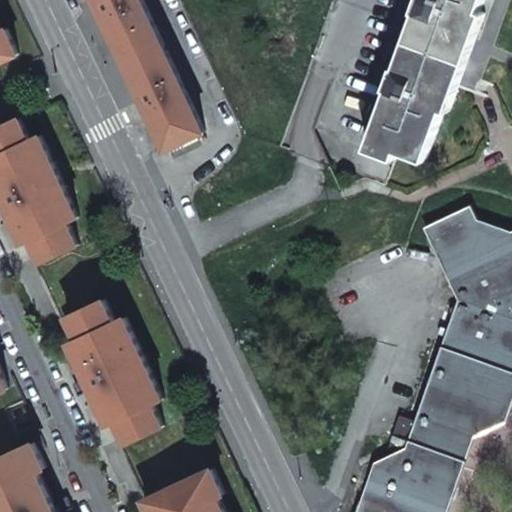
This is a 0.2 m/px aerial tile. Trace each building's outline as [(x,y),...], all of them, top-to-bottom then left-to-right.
[(206,130),(143,0),(97,0),(102,10),(146,102),(168,148),(206,130)] [(332,0),(280,146),(306,156),(386,185),(396,160),(367,149),(389,90),(386,89),(394,67),(396,68),(416,13),(414,12),(418,0),(332,0)] [(418,0),(414,12),(416,13),(396,68),(394,67),(386,89),(389,90),(367,149),(396,160),(398,151),(427,161),(445,110),(447,111),(482,12),(480,11),(484,0),(418,0)] [(0,61),(19,52),(8,27),(0,30),(0,61)] [(68,221),(76,218),(42,136),(35,139),(25,117),(0,128),(0,189),(25,242),(35,238),(44,260),(77,243),(68,221)] [(459,300),(418,418),(400,412),(387,453),(388,462),(400,467),(398,471),(374,463),(356,511),(438,511),(473,410),(498,419),(511,377),(511,241),(493,251),(472,205),(425,228),(459,300)] [(118,421),(128,443),(166,426),(155,404),(164,400),(126,318),(118,322),(107,300),(69,318),(80,340),(74,343),(111,424),(118,421)] [(0,392),(10,388),(0,366),(0,392)] [(47,467),(35,442),(0,459),(0,511),(59,511),(40,471),(47,467)] [(227,511),(220,497),(227,493),(216,468),(147,500),(152,511),(227,511)]
